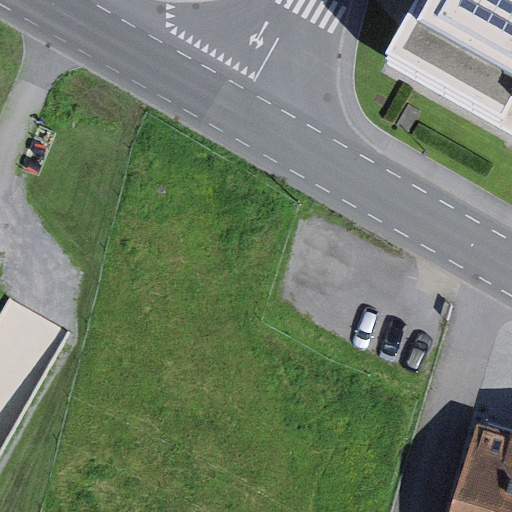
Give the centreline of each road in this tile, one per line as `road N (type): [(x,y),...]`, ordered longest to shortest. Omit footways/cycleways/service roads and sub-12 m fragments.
road 1 (secondary): [(511,249),(258,99)]
road 2 (secondary): [(258,99),(76,0)]
